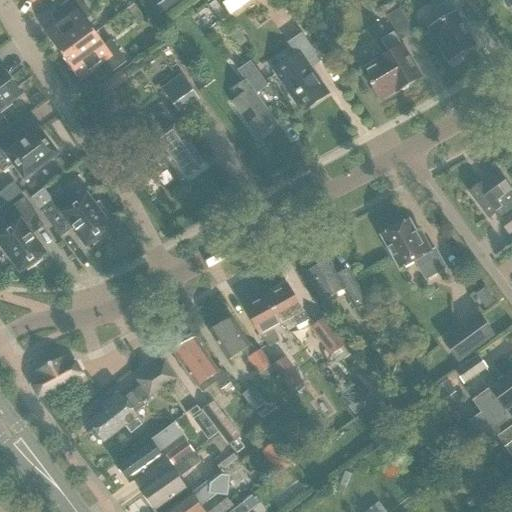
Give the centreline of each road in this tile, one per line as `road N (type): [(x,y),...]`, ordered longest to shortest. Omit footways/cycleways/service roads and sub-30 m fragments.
road 1 (residential): [(0,4),(169,280)]
road 2 (residential): [(169,280),(405,151)]
road 3 (residential): [(0,339),(35,321),(90,319),(169,280)]
road 4 (residential): [(405,151),(511,298)]
road 5 (residential): [(405,151),(511,91)]
